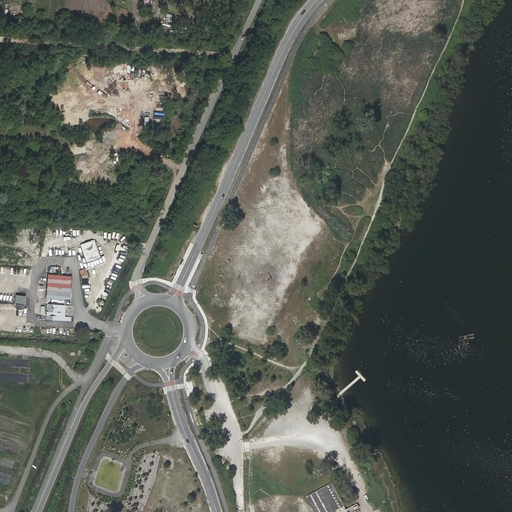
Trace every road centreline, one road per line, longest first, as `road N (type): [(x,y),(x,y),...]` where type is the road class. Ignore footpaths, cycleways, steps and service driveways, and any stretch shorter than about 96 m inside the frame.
road 1 (unclassified): [(259,0),(136,282)]
road 2 (secondary): [(185,272),(288,41),(316,0)]
road 3 (track): [(0,38),(234,55)]
road 4 (motorway): [(126,330),(82,407),(38,511)]
road 5 (motorway): [(71,511),(107,409),(126,375),(152,363)]
road 6 (secondary): [(216,511),(169,383)]
